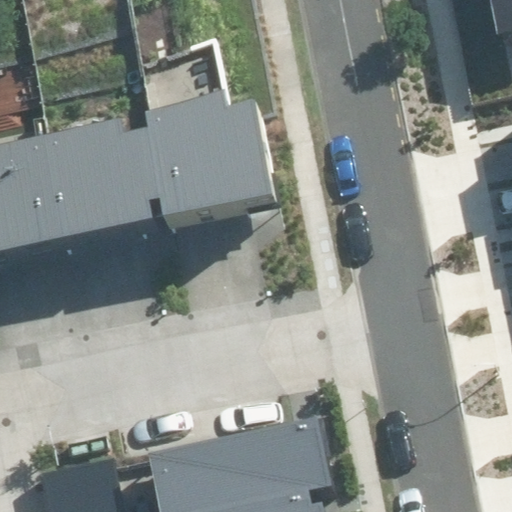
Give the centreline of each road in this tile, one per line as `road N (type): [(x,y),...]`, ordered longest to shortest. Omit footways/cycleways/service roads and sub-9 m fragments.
road 1 (residential): [(0,398),(402,315)]
road 2 (residential): [(337,0),(402,315)]
road 3 (residential): [(402,315),(440,511)]
